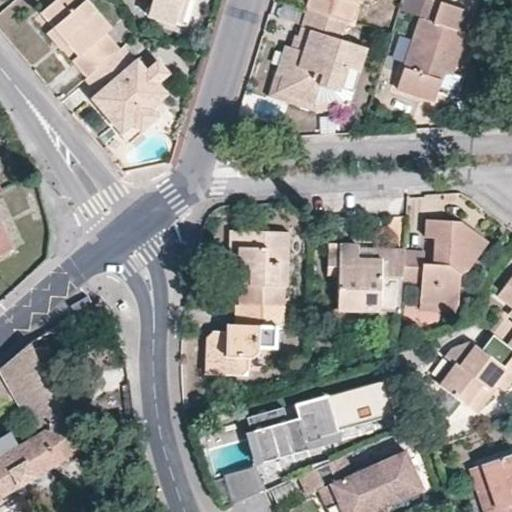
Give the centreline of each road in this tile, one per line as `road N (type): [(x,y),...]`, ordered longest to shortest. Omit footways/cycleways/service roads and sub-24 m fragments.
road 1 (residential): [(185,188),(454,174),(511,216)]
road 2 (residential): [(511,140),(205,141)]
road 3 (residential): [(123,234),(153,295),(152,397),(167,470),(186,511)]
road 4 (residential): [(123,234),(0,62)]
road 5 (residential): [(123,234),(0,332)]
road 6 (residential): [(247,0),(205,141)]
